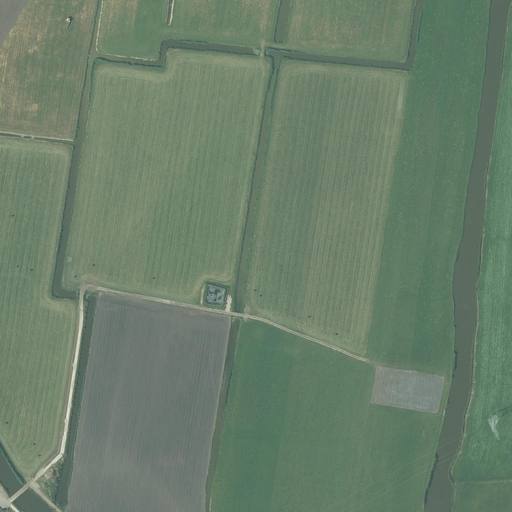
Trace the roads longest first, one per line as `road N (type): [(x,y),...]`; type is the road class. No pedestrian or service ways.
road 1 (track): [(446,376),(355,357),(256,318),(87,287),(62,452),(6,503)]
road 2 (track): [(483,0),(444,273),(446,376),(412,511)]
road 3 (track): [(283,47),(261,49),(226,313)]
